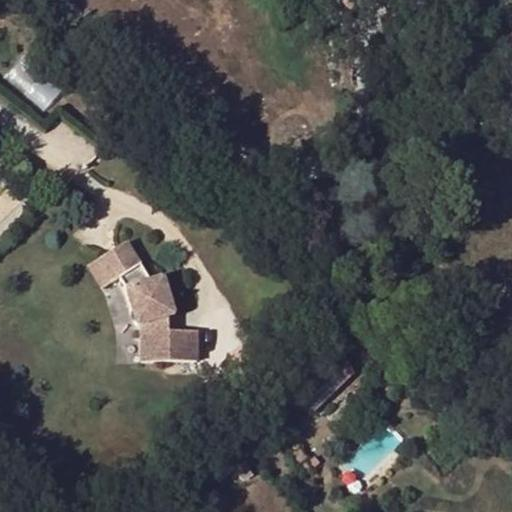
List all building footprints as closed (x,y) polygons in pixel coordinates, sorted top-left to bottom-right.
[(326,0),(332,7),(323,13),(331,26),(352,11),(345,0),(326,0)] [(129,228),(105,249),(122,270),(128,265),(137,274),(150,312),(154,311),(156,348),(207,345),(206,314),(184,314),(183,296),(171,262),(161,265),(129,228)] [(122,270),(105,249),(96,257),(114,278),(122,270)] [(282,426),(300,409),(344,364),(318,338),(256,399),(282,426)] [(344,364),(300,409),(307,417),(352,372),(344,364)] [(356,397),(340,411),(345,417),(361,404),(356,397)] [(344,427),(335,436),(343,443),(350,435),(344,427)] [(244,465),(234,472),(241,482),(250,475),(244,465)]
